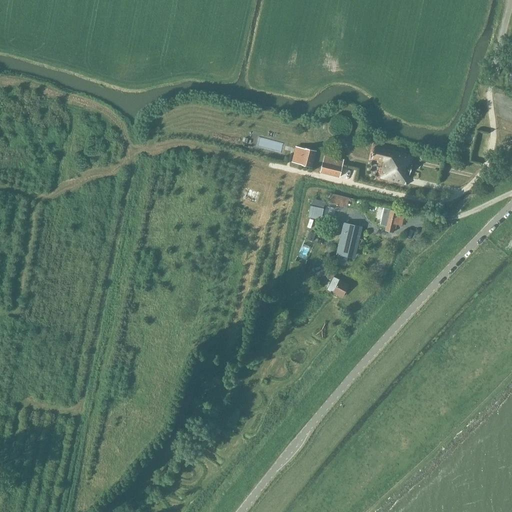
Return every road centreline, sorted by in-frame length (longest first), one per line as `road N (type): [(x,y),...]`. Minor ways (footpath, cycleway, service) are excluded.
road 1 (tertiary): [(241,511),(331,399),(511,205)]
road 2 (track): [(270,165),(184,142),(136,153)]
